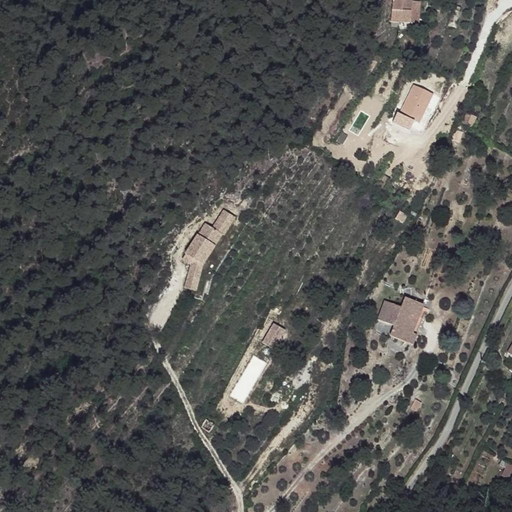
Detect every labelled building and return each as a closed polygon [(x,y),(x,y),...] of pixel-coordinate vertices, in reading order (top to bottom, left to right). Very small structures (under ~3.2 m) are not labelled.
[(390,0),(390,21),(407,23),(408,12),(399,11),(399,0),(390,0)] [(399,0),(399,11),(408,12),(409,2),(409,0),(399,0)] [(408,12),(407,23),(415,23),(417,3),(409,2),(408,12)] [(414,78),(399,105),(418,115),(433,88),(414,78)] [(459,121),(469,127),(475,115),(465,110),(459,121)] [(395,113),(391,123),(410,130),(414,120),(395,113)] [(171,247),(164,259),(193,276),(208,251),(180,235),(177,242),(177,244),(175,246),(174,247),(171,247)] [(387,339),(407,347),(416,320),(415,319),(421,307),(402,299),(398,309),(382,303),(375,321),(390,328),(387,339)] [(416,320),(407,347),(409,348),(419,321),(416,320)] [(263,345),(276,350),(284,328),(271,324),(263,345)] [(201,426),(210,432),(215,422),(207,417),(201,426)] [(511,487),(511,464),(507,463),(499,481),(511,487)]
